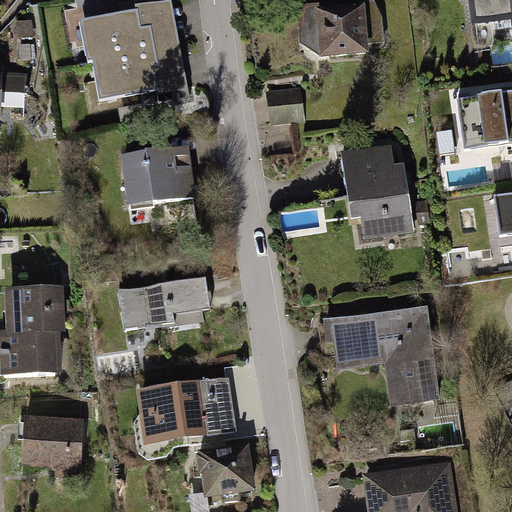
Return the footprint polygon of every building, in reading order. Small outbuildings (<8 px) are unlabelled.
[(151,11),(149,0),(146,0),(135,2),(137,13),(148,12),(155,52),(158,67),(153,68),(160,104),(173,101),(171,89),(178,88),(179,89),(188,87),(172,7),(164,8),(164,9),(151,11)] [(172,7),(171,0),(149,0),(151,11),(164,9),(164,8),(172,7)] [(471,0),(474,23),(493,21),(494,28),(498,30),(511,29),(510,19),(511,18),(511,6),(511,0),(471,0)] [(80,24),(88,64),(155,52),(148,12),(137,13),(135,2),(119,5),(121,17),(80,24)] [(366,53),(365,43),(383,42),(382,20),(378,20),(377,14),(374,14),(373,3),(372,4),(372,10),(323,13),(323,6),(299,7),(301,43),(321,42),(323,56),(366,53)] [(29,36),(27,24),(17,25),(19,38),(29,36)] [(31,59),(30,46),(21,46),(22,60),(31,59)] [(155,52),(88,64),(88,66),(93,65),(100,104),(141,96),(143,106),(143,107),(160,104),(153,68),(158,67),(155,52)] [(0,75),(0,74),(0,97),(0,95),(25,95),(25,83),(18,83),(18,77),(0,76),(0,75)] [(173,101),(190,98),(188,87),(179,89),(178,88),(171,89),(173,101)] [(299,91),(269,95),(273,125),(303,121),(299,91)] [(511,95),(457,103),(464,153),(511,146),(511,95)] [(6,97),(7,117),(26,116),(25,96),(6,97)] [(143,107),(143,106),(118,110),(121,127),(146,122),(143,107)] [(172,152),(123,159),(129,204),(153,201),(154,204),(194,198),(190,168),(175,170),(172,152)] [(391,152),(342,158),(348,198),(358,198),(364,239),(413,231),(403,166),(393,167),(391,152)] [(511,196),(494,199),(500,239),(511,237),(511,196)] [(426,203),(416,205),(419,225),(430,223),(426,203)] [(120,293),(118,293),(124,332),(175,324),(174,315),(202,311),(199,289),(185,291),(186,294),(171,297),(169,285),(164,286),(161,265),(117,272),(120,293)] [(10,312),(11,334),(54,333),(53,323),(61,323),(60,292),(12,293),(13,312),(10,312)] [(398,315),(326,325),(328,341),(335,340),(338,361),(352,359),(353,364),(389,359),(391,375),(400,374),(405,404),(438,400),(428,328),(424,328),(422,315),(399,319),(398,315)] [(11,334),(6,335),(7,353),(4,353),(5,377),(54,375),(53,334),(54,334),(54,333),(11,334)] [(200,387),(141,396),(144,412),(152,411),(154,430),(164,440),(189,436),(189,432),(207,430),(207,436),(234,432),(226,381),(200,385),(200,387)] [(81,425),(26,422),(24,465),(79,468),(81,425)] [(416,440),(414,430),(400,432),(401,442),(416,440)] [(205,476),(208,496),(222,494),(223,504),(239,502),(238,493),(252,491),(246,451),(202,457),(203,459),(199,459),(201,476),(205,476)] [(368,480),(372,511),(452,511),(446,469),(368,480)]
